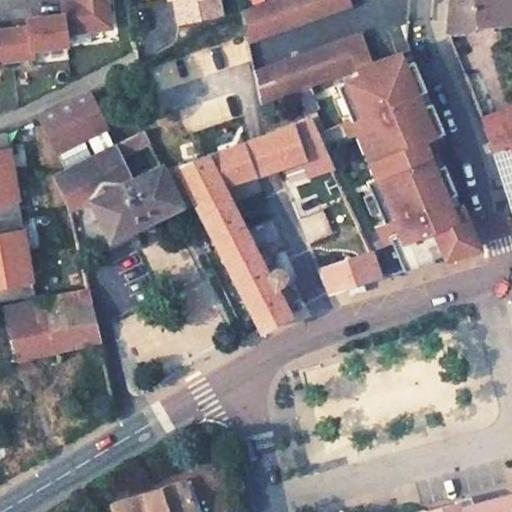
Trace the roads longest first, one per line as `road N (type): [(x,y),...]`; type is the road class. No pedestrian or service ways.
road 1 (residential): [(427,0),(426,25),(508,270)]
road 2 (secondary): [(1,511),(242,375)]
road 3 (secondary): [(242,375),(361,317),(487,276)]
road 4 (residential): [(270,498),(511,433)]
road 5 (residential): [(242,375),(270,498)]
